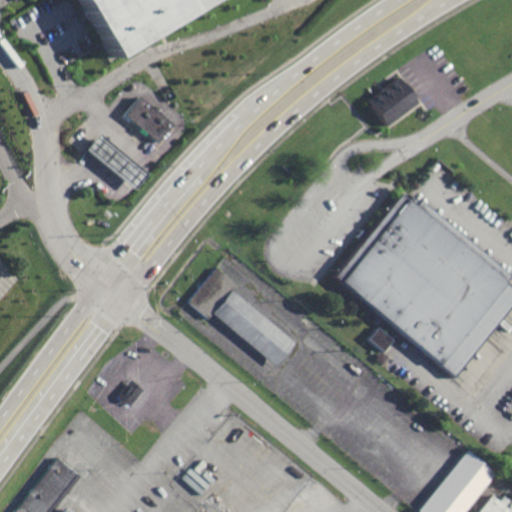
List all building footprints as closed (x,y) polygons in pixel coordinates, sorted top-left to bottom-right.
[(71,0),(108,62),(211,0),(71,0)] [(385,121),(417,99),(399,72),(366,94),(385,121)] [(118,109),(154,139),(171,119),(135,89),(118,109)] [(130,188),(143,172),(95,132),(83,148),(130,188)] [(405,182),(511,269),(511,305),(455,372),(331,267),(405,182)] [(211,268),(234,283),(230,288),(294,342),(273,367),(209,314),(205,320),(184,302),(211,268)] [(364,339),(381,350),(389,338),(373,327),(364,339)] [(128,379),(141,389),(127,405),(115,395),(128,379)] [(465,449),(493,472),(460,511),(416,511),(414,510),(465,449)] [(9,511),(54,456),(77,475),(45,511),(9,511)] [(475,511),(490,494),(511,511),(475,511)]
